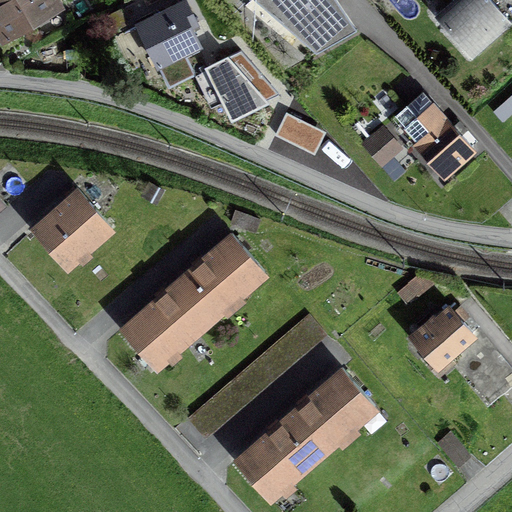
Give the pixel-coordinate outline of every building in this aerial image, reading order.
[(0,0),(0,29),(4,37),(58,6),(54,0),(0,0)] [(138,25),(157,62),(158,62),(170,84),(194,72),(183,49),(199,42),(191,26),(197,23),(186,0),(168,9),(138,25)] [(256,0),(316,53),(357,29),(337,0),(256,0)] [(471,54),(509,20),(490,0),(456,0),(438,16),(471,54)] [(420,85),(410,73),(375,102),(371,97),(364,102),(368,108),(372,105),(382,118),(395,107),(397,110),(419,91),(416,87),(420,85)] [(408,134),(442,173),(472,146),(432,101),(405,126),(411,132),(408,134)] [(301,152),(320,136),(299,112),(281,128),(301,152)] [(381,164),(400,147),(383,127),(364,144),(381,164)] [(110,226),(78,189),(34,226),(66,264),(110,226)] [(232,233),(167,289),(199,327),(223,305),(222,304),(237,291),(238,293),(264,270),(232,233)] [(167,289),(124,326),(156,363),(168,353),(167,351),(173,346),(175,347),(199,327),(167,289)] [(460,306),(454,310),(450,305),(436,317),(434,315),(412,334),(436,363),(473,332),(462,319),(467,314),(460,306)] [(342,368),(280,421),(312,458),(338,436),(336,435),(351,422),(352,424),(374,405),(342,368)] [(280,421),(237,458),(270,495),(282,484),(280,483),(287,477),(288,479),(312,458),(280,421)] [(438,442),(458,464),(469,454),(450,432),(438,442)]
